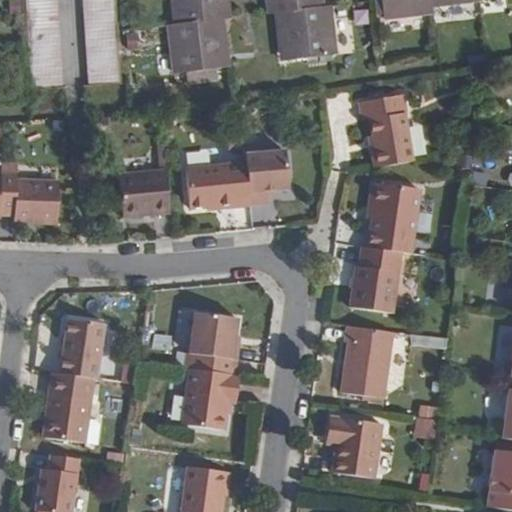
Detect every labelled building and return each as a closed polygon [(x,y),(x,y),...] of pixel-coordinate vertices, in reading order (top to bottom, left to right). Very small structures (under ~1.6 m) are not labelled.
[(63,89),(57,0),(27,0),(33,91),(63,89)] [(83,0),(89,87),(121,85),(115,0),(83,0)] [(170,0),(174,22),(219,18),(226,16),(223,0),(170,0)] [(264,0),(266,10),(274,9),(319,5),(318,0),(264,0)] [(429,11),(429,4),(428,0),(379,0),(381,17),(429,11)] [(274,9),(278,45),(285,45),(285,57),(331,52),(326,5),(319,5),(274,9)] [(219,18),(174,22),(168,23),(174,70),(217,64),(216,53),(223,52),(219,18)] [(216,53),(217,64),(225,64),(223,52),(216,53)] [(379,164),(414,157),(405,109),(407,108),(404,90),(360,98),(363,116),(371,116),(379,164)] [(143,122),(157,121),(156,110),(142,111),(143,122)] [(285,146),(245,150),(246,157),(250,200),(268,198),(268,185),(289,182),(285,146)] [(250,200),(246,157),(185,163),(189,202),(204,200),(228,198),(229,202),(250,200)] [(170,206),(166,163),(118,168),(122,211),(170,206)] [(18,214),(58,215),(59,175),(18,174),(18,214)] [(369,244),(402,248),(412,249),(422,184),(378,179),(369,244)] [(369,244),(365,243),(362,262),(358,262),(352,303),(393,309),(402,248),(369,244)] [(196,306),(188,363),(191,363),(236,369),(241,337),(235,337),(236,327),(239,311),(196,306)] [(67,312),(60,367),(97,371),(105,317),(67,312)] [(395,327),(349,320),(346,335),(349,336),(341,387),(384,394),(395,327)] [(503,355),(500,371),(511,372),(511,342),(510,356),(503,355)] [(236,396),(241,370),(236,369),(191,363),(182,419),(224,425),(226,409),(228,396),(233,396),(236,396)] [(60,367),(55,366),(52,390),(57,391),(60,367)] [(57,391),(52,390),(47,429),(88,436),(97,371),(60,367),(57,391)] [(493,417),(491,433),(511,435),(511,385),(506,385),(501,417),(493,417)] [(420,403),(413,436),(432,439),(439,407),(420,403)] [(91,412),(88,436),(100,437),(103,418),(99,413),(91,412)] [(326,439),(331,440),(335,414),(331,413),(326,439)] [(335,414),(331,440),(337,441),(332,469),(375,475),(383,420),(335,414)] [(82,453),(53,449),(50,464),(45,463),(38,506),(74,511),(82,453)] [(482,488),(480,502),(511,506),(511,457),(495,455),(491,488),(482,488)] [(220,511),(226,466),(188,462),(181,511),(220,511)]
